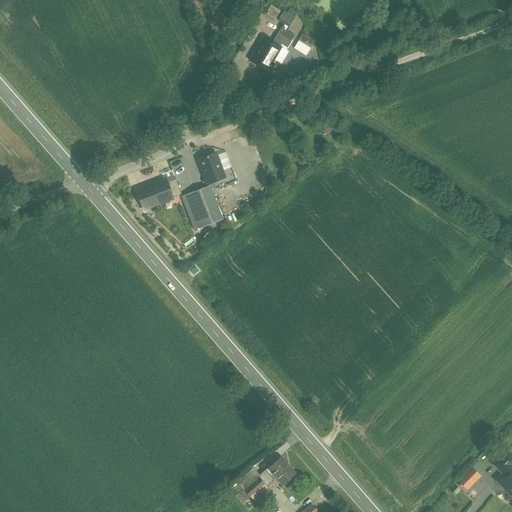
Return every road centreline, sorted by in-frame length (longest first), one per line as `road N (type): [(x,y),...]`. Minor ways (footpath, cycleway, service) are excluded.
road 1 (secondary): [(371,511),(84,183)]
road 2 (track): [(511,22),(174,150)]
road 3 (unclassified): [(174,150),(264,0)]
road 4 (secondary): [(84,183),(0,87)]
